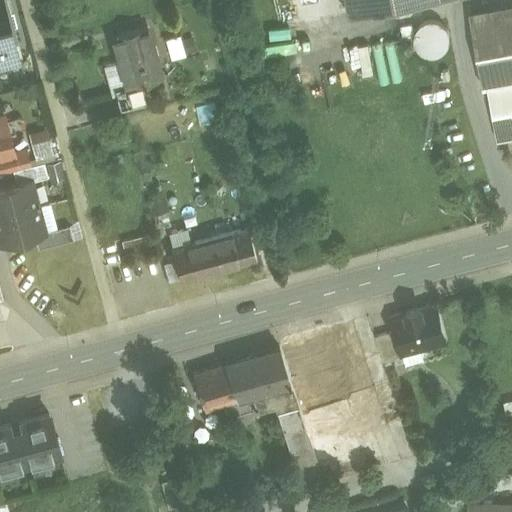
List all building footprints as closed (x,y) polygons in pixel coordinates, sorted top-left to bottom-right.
[(0,0),(0,61),(16,57),(1,0),(0,0)] [(351,0),(354,11),(414,0),(351,0)] [(511,77),(483,83),(484,86),(488,85),(498,139),(511,136),(511,4),(470,12),(472,23),(511,15),(511,77)] [(511,15),(472,23),(483,83),(511,77),(511,15)] [(448,43),(450,36),(448,30),(444,24),(439,21),(432,20),(426,21),(420,25),(417,31),(416,37),(417,44),(421,49),(426,53),(433,54),(439,52),(445,49),(448,43)] [(147,25),(111,35),(125,85),(115,87),(120,107),(146,100),(141,80),(160,75),(147,25)] [(179,33),(166,37),(171,57),(184,53),(179,33)] [(3,113),(0,113),(0,155),(14,151),(14,150),(3,113)] [(47,126),(29,130),(31,138),(49,134),(47,126)] [(49,134),(31,138),(35,155),(53,150),(49,134)] [(14,151),(0,155),(0,170),(13,167),(30,163),(25,147),(14,150),(14,151)] [(60,157),(46,161),(50,178),(64,174),(60,157)] [(30,163),(13,167),(16,181),(30,177),(30,178),(47,174),(44,159),(30,163)] [(16,181),(0,185),(0,213),(37,203),(37,202),(38,201),(38,200),(36,200),(30,178),(30,177),(16,181)] [(37,203),(0,213),(0,241),(34,232),(44,230),(44,229),(37,203)] [(69,222),(44,229),(44,230),(34,232),(38,246),(73,236),(69,222)] [(248,226),(171,247),(180,279),(257,258),(248,226)] [(144,234),(123,238),(125,250),(147,245),(144,234)] [(438,303),(392,316),(396,330),(402,353),(403,353),(448,340),(438,303)] [(396,330),(375,335),(384,362),(404,356),(403,353),(402,353),(396,330)] [(280,346),(279,346),(225,361),(193,372),(193,373),(194,373),(205,408),(222,402),(231,424),(233,423),(232,423),(241,419),(238,412),(274,401),(301,482),(322,475),(318,463),(291,381),(280,346)] [(12,427),(10,422),(0,424),(0,467),(60,451),(49,411),(19,420),(20,425),(12,427)] [(187,473),(161,480),(167,501),(169,506),(194,499),(187,473)] [(511,511),(511,503),(469,503),(469,511),(511,511)]
